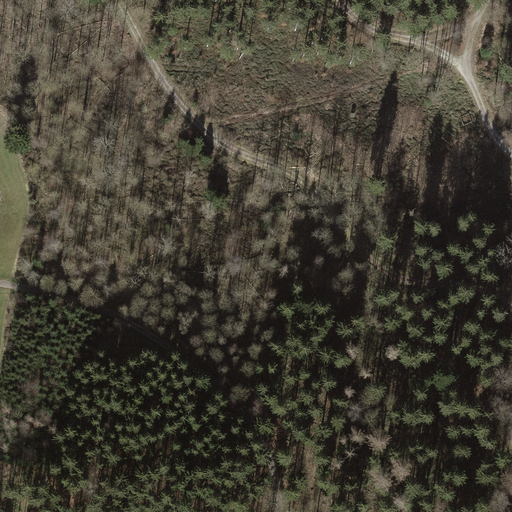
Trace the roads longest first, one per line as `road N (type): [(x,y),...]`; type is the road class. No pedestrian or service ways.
road 1 (track): [(120,0),(153,65),(197,124),(241,155),(307,183),(379,267),(410,282),(484,288),(511,304)]
road 2 (track): [(279,511),(259,434),(192,364),(108,312),(0,283)]
road 3 (track): [(338,0),(365,25),(454,60),(511,154)]
